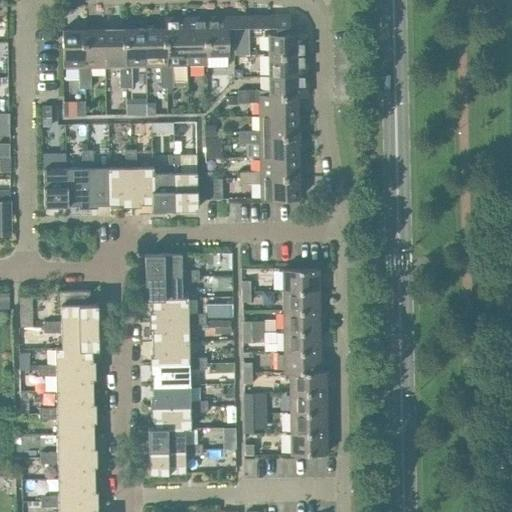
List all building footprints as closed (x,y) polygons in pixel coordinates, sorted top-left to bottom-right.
[(267,27),(267,55),(306,55),(306,33),(290,33),(289,15),(254,16),(255,27),(267,27)] [(206,17),(207,65),(207,56),(228,55),(228,27),(255,27),(254,16),(206,17)] [(166,67),(160,67),(160,77),(172,77),(172,66),(186,66),(186,17),(165,18),(165,28),(166,66),(166,67)] [(186,17),(186,66),(207,65),(206,17),(186,17)] [(125,68),(119,68),(119,78),(132,78),(132,68),(146,68),(145,28),(124,29),(125,67),(125,68)] [(165,28),(145,28),(146,67),(160,66),(166,66),(165,28)] [(249,28),(234,28),(234,38),(249,38),(249,28)] [(62,30),(63,68),(78,68),(84,68),(84,29),(62,30)] [(84,68),(78,68),(79,78),(91,78),(91,69),(91,68),(105,67),(105,60),(104,29),(84,29),(84,59),(84,68)] [(124,29),(104,29),(105,60),(105,67),(119,67),(125,67),(124,29)] [(306,55),(267,55),(268,76),(307,74),(306,55)] [(268,89),(248,90),(248,102),(258,102),(258,96),(297,96),(297,95),(307,95),(307,89),(307,75),(307,74),(268,76),(268,89)] [(172,77),(160,77),(160,87),(167,87),(173,87),(172,77)] [(91,88),(91,78),(79,78),(79,88),(91,88)] [(132,87),(132,78),(119,78),(119,87),(132,87)] [(238,103),(248,102),(248,90),(237,90),(238,96),(238,103)] [(238,96),(229,96),(229,105),(238,105),(238,103),(238,96)] [(258,102),(258,117),(297,116),(297,96),(258,96),(258,102)] [(146,99),(126,99),(126,115),(146,114),(146,102),(146,99)] [(85,100),(64,100),(64,116),(85,115),(85,100)] [(155,102),(146,102),(146,114),(155,114),(155,102)] [(42,105),(42,117),(51,117),(51,105),(42,105)] [(258,130),(248,130),(248,143),(258,143),(258,137),(298,136),(297,116),(258,117),(258,130)] [(162,122),(151,123),(151,133),(162,133),(162,122)] [(215,124),(205,124),(205,137),(216,137),(215,124)] [(239,143),(248,143),(248,130),(238,131),(239,143)] [(246,143),(246,158),(259,157),(298,157),(298,136),(258,137),(258,143),(248,143),(246,143)] [(220,138),(205,138),(205,158),(221,158),(220,138)] [(125,166),(109,167),(109,204),(122,204),(131,203),(131,149),(125,149),(125,166)] [(136,149),(131,149),(131,203),(140,203),(152,203),(151,189),(153,189),(153,172),(153,166),(136,166),(136,149)] [(82,167),(66,168),(66,205),(79,204),(88,204),(87,172),(87,167),(87,150),(82,150),(82,167)] [(93,150),(87,150),(87,167),(87,172),(88,204),(97,204),(109,204),(109,167),(93,167),(93,150)] [(152,203),(152,204),(152,208),(175,208),(173,154),(168,154),(168,172),(153,172),(153,189),(151,189),(152,203)] [(173,154),(175,208),(197,208),(197,189),(196,171),(179,172),(179,154),(173,154)] [(259,171),(249,171),(249,184),(259,183),(259,178),(298,177),(298,157),(259,157),(259,171)] [(43,168),(43,205),(66,205),(66,168),(43,168)] [(240,184),(249,184),(249,171),(239,172),(240,184)] [(259,183),(260,199),(299,198),(298,177),(259,178),(259,183)] [(205,179),(205,199),(222,198),(221,178),(205,179)] [(9,190),(0,190),(0,200),(9,200),(9,190)] [(0,234),(9,235),(9,200),(0,200),(0,234)] [(164,253),(144,254),(145,275),(182,275),(198,275),(198,270),(182,270),(181,253),(164,254),(164,253)] [(291,269),(281,269),(281,271),(282,289),(319,288),(319,269),(291,269)] [(182,275),(145,275),(145,299),(151,299),(182,298),(182,296),(182,281),(199,281),(198,275),(182,275)] [(250,281),(241,281),(241,290),(251,290),(250,281)] [(319,288),(282,289),(282,290),(282,310),(319,310),(319,291),(319,290),(319,288)] [(61,321),(43,321),(43,326),(61,326),(97,326),(97,303),(91,303),(90,289),(57,290),(57,304),(60,304),(61,321)] [(251,290),(241,290),(241,291),(242,302),(251,302),(251,291),(251,290)] [(9,293),(0,293),(0,309),(9,310),(9,293)] [(151,310),(149,310),(149,319),(151,319),(188,318),(205,318),(205,316),(205,313),(188,313),(188,312),(188,299),(188,298),(188,296),(182,296),(182,298),(151,299),(151,310)] [(232,304),(218,304),(218,316),(232,316),(232,304)] [(319,310),(282,310),(282,331),(320,331),(319,310)] [(151,319),(149,319),(149,328),(151,328),(152,341),(189,341),(189,324),(205,324),(205,318),(188,318),(151,319)] [(230,320),(210,320),(210,326),(214,326),(214,333),(230,333),(231,326),(230,326),(230,320)] [(251,321),(242,321),(243,342),(252,342),(251,332),(251,321)] [(263,321),(251,321),(251,332),(252,342),(263,342),(263,331),(263,321)] [(43,326),(35,327),(35,332),(44,332),(61,333),(61,347),(61,348),(92,349),(94,349),(98,348),(97,326),(61,326),(43,326)] [(320,331),(282,331),(282,351),(320,351),(320,331)] [(152,354),(149,354),(150,364),(152,364),(189,363),(206,363),(207,357),(189,358),(189,341),(152,341),(152,354)] [(55,365),(38,365),(38,369),(93,368),(93,360),(92,349),(61,348),(61,347),(55,347),(55,365)] [(320,351),(282,351),(283,371),(288,371),(289,371),(299,371),(304,371),(320,370),(320,351)] [(252,362),(242,362),(242,373),(252,373),(252,362)] [(152,364),(150,364),(150,373),(152,373),(153,385),(190,384),(189,369),(206,368),(206,363),(189,363),(152,364)] [(93,368),(38,369),(38,370),(38,376),(56,376),(56,391),(93,391),(93,378),(93,368)] [(289,371),(288,371),(288,373),(288,392),(326,392),(326,371),(326,370),(320,370),(304,371),(299,371),(289,371)] [(243,383),(252,383),(252,373),(242,373),(243,383)] [(153,397),(151,397),(151,407),(153,407),(190,406),(207,406),(207,401),(190,401),(190,387),(190,386),(190,384),(153,385),(153,387),(153,388),(153,397)] [(56,408),(39,408),(39,413),(39,414),(56,414),(94,413),(96,413),(96,403),(93,403),(93,394),(93,392),(93,391),(56,391),(56,393),(56,408)] [(253,392),(243,392),(243,403),(244,414),(253,413),(253,392)] [(326,392),(288,392),(289,411),(326,410),(326,392)] [(235,405),(226,405),(227,424),(236,424),(235,421),(235,405)] [(153,407),(151,407),(151,416),(153,416),(154,427),(191,427),(190,412),(207,412),(207,406),(190,406),(153,407)] [(326,410),(289,411),(289,412),(289,433),(327,433),(326,415),(326,412),(326,410)] [(56,414),(39,414),(39,419),(56,419),(57,435),(94,434),(94,421),(96,421),(96,413),(94,413),(56,414)] [(244,414),(244,433),(253,433),(253,418),(253,413),(244,414)] [(154,427),(148,427),(148,450),(185,449),(185,444),(185,429),(185,428),(191,428),(191,427),(154,427)] [(234,427),(222,427),(223,449),(235,449),(234,427)] [(327,433),(289,433),(290,454),(327,453),(327,433)] [(57,452),(40,452),(40,458),(94,458),(97,458),(97,447),(94,447),(94,434),(57,435),(57,452)] [(194,444),(185,444),(185,449),(185,455),(194,455),(194,444)] [(197,444),(194,444),(194,455),(202,455),(202,449),(202,444),(197,444)] [(245,455),(254,455),(254,444),(245,444),(245,455)] [(185,449),(148,450),(148,472),(168,473),(185,472),(202,472),(202,455),(194,455),(185,455),(185,449)] [(94,458),(40,458),(40,463),(57,463),(58,479),(95,478),(94,466),(97,466),(97,458),(94,458)] [(41,495),(41,501),(58,500),(95,500),(98,500),(98,490),(95,490),(95,478),(58,479),(58,495),(41,495)] [(41,501),(41,507),(58,506),(58,511),(95,511),(95,508),(98,508),(98,500),(95,500),(58,500),(41,501)]
